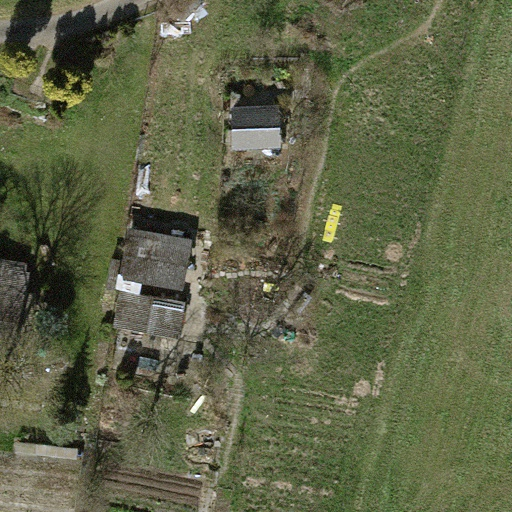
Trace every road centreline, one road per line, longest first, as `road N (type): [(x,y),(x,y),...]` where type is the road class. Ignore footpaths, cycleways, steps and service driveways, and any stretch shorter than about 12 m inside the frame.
road 1 (track): [(445,0),(426,24),(368,52),(337,89),(281,316)]
road 2 (track): [(138,0),(71,26),(0,32)]
